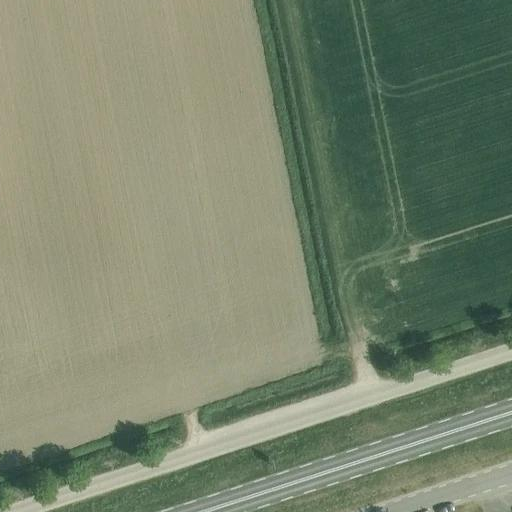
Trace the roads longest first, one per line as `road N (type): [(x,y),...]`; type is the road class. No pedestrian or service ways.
road 1 (unclassified): [(10,511),(511,349)]
road 2 (primary): [(195,511),(511,408)]
road 3 (unclassified): [(397,511),(511,475)]
